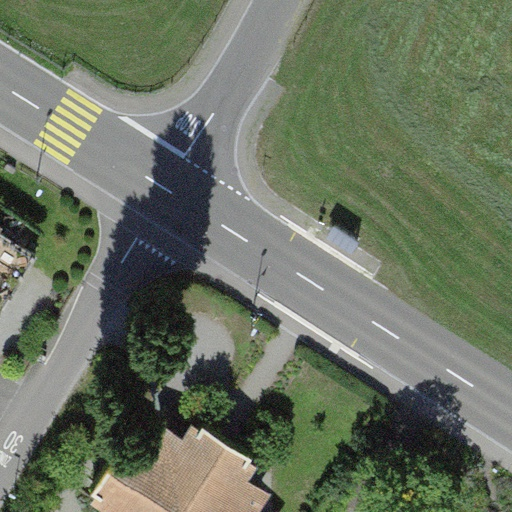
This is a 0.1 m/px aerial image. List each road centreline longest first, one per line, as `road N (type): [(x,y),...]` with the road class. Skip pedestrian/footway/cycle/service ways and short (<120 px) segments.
road 1 (tertiary): [(511,410),(165,190)]
road 2 (residential): [(165,190),(0,466)]
road 3 (unclassified): [(279,0),(165,190)]
road 4 (tertiary): [(165,190),(0,86)]
